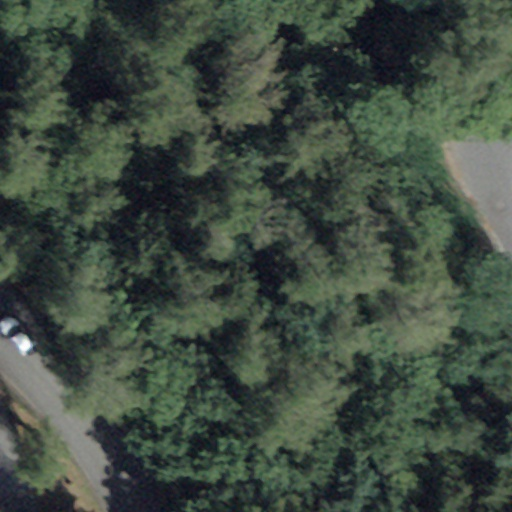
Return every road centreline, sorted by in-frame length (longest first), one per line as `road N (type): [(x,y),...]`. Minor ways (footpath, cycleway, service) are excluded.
road 1 (tertiary): [(0,333),(76,417),(130,511)]
road 2 (tertiary): [(511,209),(490,140),(491,122),(511,98)]
